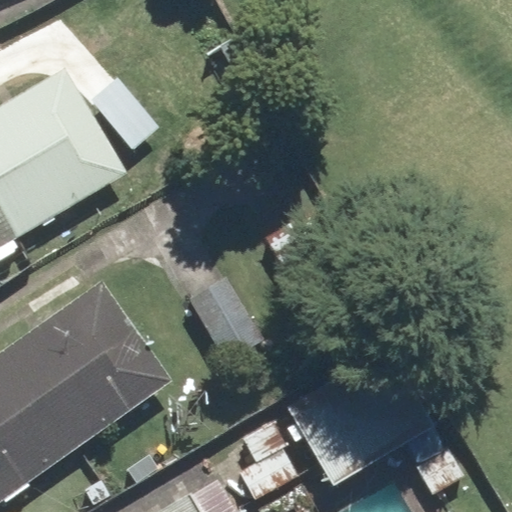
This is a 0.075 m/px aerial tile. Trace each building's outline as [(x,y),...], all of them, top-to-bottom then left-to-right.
[(63,71),(0,107),(0,249),(126,175),(63,71)] [(115,77),(89,101),(135,152),(161,128),(115,77)] [(310,219),(268,243),(296,291),(338,266),(310,219)] [(226,278),(188,296),(221,364),(259,345),(226,278)] [(101,282),(0,354),(0,503),(173,381),(101,282)] [(275,413),(316,489),(431,428),(390,352),(275,413)] [(467,482),(438,431),(404,451),(433,501),(467,482)] [(231,511),(214,483),(162,511),(231,511)]
